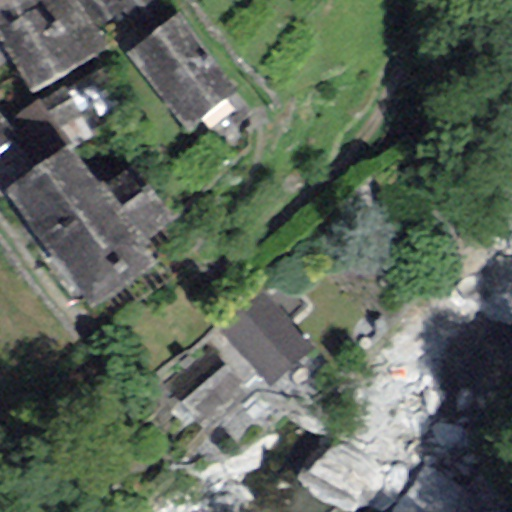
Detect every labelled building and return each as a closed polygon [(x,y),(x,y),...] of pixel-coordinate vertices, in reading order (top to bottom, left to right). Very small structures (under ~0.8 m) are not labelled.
[(0,0),(0,10),(26,0),(0,0)] [(75,0),(26,0),(0,10),(0,40),(32,94),(106,47),(75,0)] [(121,12),(113,0),(84,0),(101,25),(121,12)] [(158,0),(123,0),(119,3),(136,25),(162,5),(158,0)] [(174,15),(125,56),(187,129),(235,89),(174,15)] [(0,117),(0,143),(12,135),(0,117)] [(68,144),(2,194),(92,311),(162,257),(147,238),(174,218),(149,186),(118,210),(68,144)] [(313,349),(262,292),(217,331),(268,389),(313,349)] [(242,390),(210,350),(164,386),(196,426),(242,390)]
